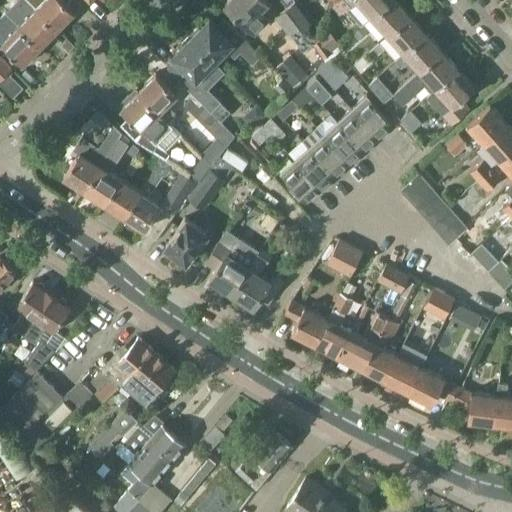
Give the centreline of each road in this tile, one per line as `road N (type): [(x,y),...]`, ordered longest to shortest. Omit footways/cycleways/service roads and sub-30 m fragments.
road 1 (tertiary): [(511,491),(399,448),(275,380),(0,193)]
road 2 (residential): [(0,164),(158,0)]
